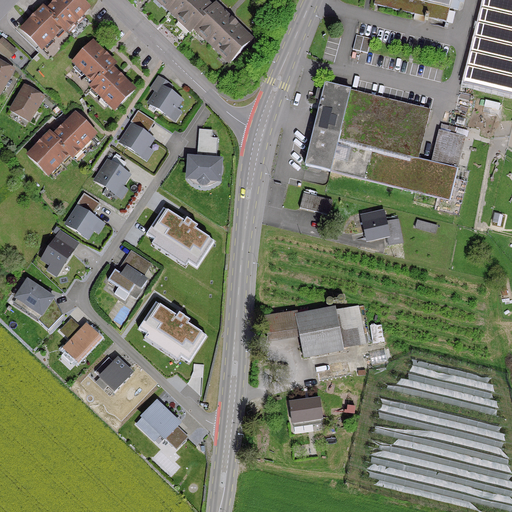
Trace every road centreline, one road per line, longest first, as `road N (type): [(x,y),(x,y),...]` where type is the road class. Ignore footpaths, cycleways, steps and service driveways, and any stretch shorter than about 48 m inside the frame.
road 1 (residential): [(228,431),(208,426),(78,300),(182,140)]
road 2 (tertiary): [(228,431),(262,124)]
road 3 (residential): [(262,124),(237,119),(109,0)]
road 4 (tertiary): [(262,124),(312,0)]
